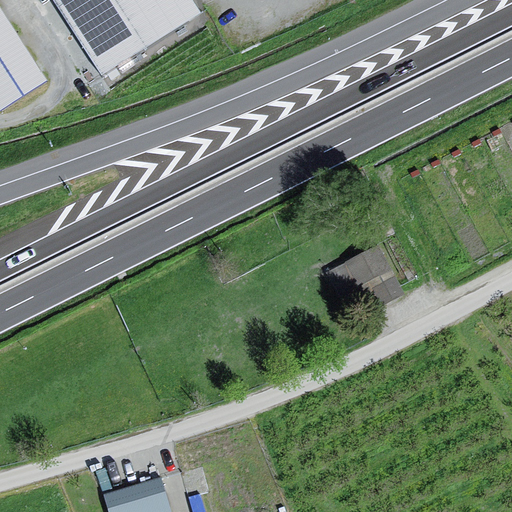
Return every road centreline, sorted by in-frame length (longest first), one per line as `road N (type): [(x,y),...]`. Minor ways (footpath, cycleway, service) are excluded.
road 1 (motorway): [(511,3),(0,267)]
road 2 (motorway): [(0,312),(511,57)]
road 3 (unclassified): [(0,482),(267,399),(511,282)]
road 4 (motorway): [(472,0),(329,66),(0,192)]
